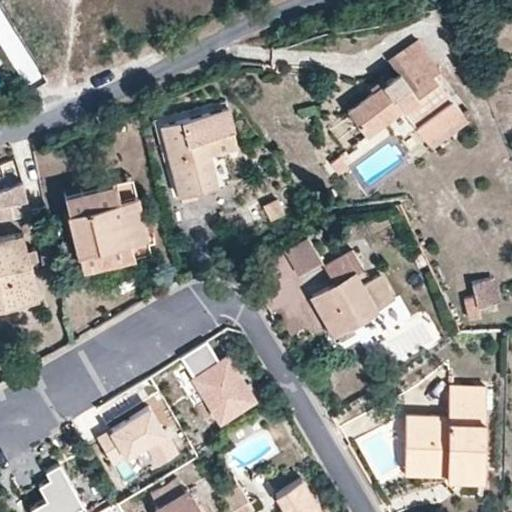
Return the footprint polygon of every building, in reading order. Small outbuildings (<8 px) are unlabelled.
[(409,89),(433,71),(439,67),(418,39),(388,61),(399,75),(409,89)] [(465,114),(433,71),(409,89),(399,75),(348,113),(367,138),(405,111),(428,142),(465,114)] [(161,120),(181,189),(193,187),(218,178),(203,135),(232,125),(223,99),(161,120)] [(471,122),(465,114),(428,142),(433,149),(471,122)] [(340,156),(333,144),(322,150),(329,163),(340,156)] [(0,214),(27,208),(20,181),(0,186),(0,214)] [(229,184),(195,195),(201,213),(234,202),(229,184)] [(193,187),(181,189),(184,198),(195,195),(193,187)] [(138,191),(71,205),(80,245),(128,235),(147,232),(138,191)] [(269,217),(287,208),(279,193),(262,203),(269,217)] [(0,227),(0,297),(38,290),(24,222),(0,227)] [(299,265),(313,256),(297,231),(283,239),(299,265)] [(128,235),(80,245),(84,265),(131,255),(128,235)] [(341,260),(352,253),(341,239),(313,256),(322,270),(302,285),(325,322),(382,283),(367,261),(359,264),(349,271),(341,260)] [(359,264),(352,253),(341,260),(349,271),(359,264)] [(475,290),(465,293),(470,312),(482,310),(479,300),(497,294),(490,271),(472,276),(475,290)] [(215,356),(206,342),(188,354),(199,372),(193,376),(218,416),(253,394),(228,353),(215,356)] [(406,409),(403,453),(453,456),(453,469),(452,473),(486,475),(491,385),(449,383),(447,411),(406,409)] [(112,426),(99,433),(110,455),(149,435),(160,455),(177,446),(151,396),(108,418),(112,426)] [(453,456),(403,453),(402,467),(453,469),(453,456)] [(50,511),(79,498),(57,454),(43,461),(49,472),(36,478),(44,494),(32,500),(38,511),(50,511)] [(318,511),(293,471),(271,485),(280,502),(282,500),(289,511),(318,511)] [(211,486),(227,511),(247,500),(232,476),(211,486)] [(203,511),(187,484),(154,503),(158,511),(203,511)]
